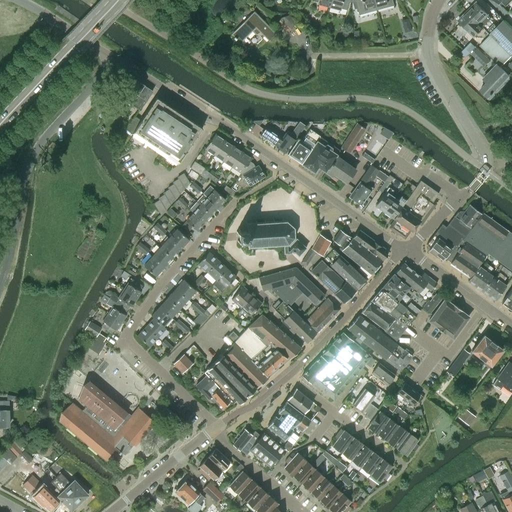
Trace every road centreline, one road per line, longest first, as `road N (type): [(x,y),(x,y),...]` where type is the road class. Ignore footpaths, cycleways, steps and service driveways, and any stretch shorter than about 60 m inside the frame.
road 1 (residential): [(405,250),(224,123),(115,60)]
road 2 (residential): [(213,429),(126,330),(236,200)]
road 3 (residential): [(405,250),(483,170),(481,150),(429,57),(436,0)]
road 4 (unclassified): [(115,60),(33,152),(0,287)]
road 5 (residential): [(287,376),(405,250)]
road 6 (secondary): [(0,125),(117,0)]
road 7 (residential): [(112,511),(213,429)]
road 8 (residential): [(511,323),(405,250)]
road 9 (residential): [(299,511),(213,429)]
